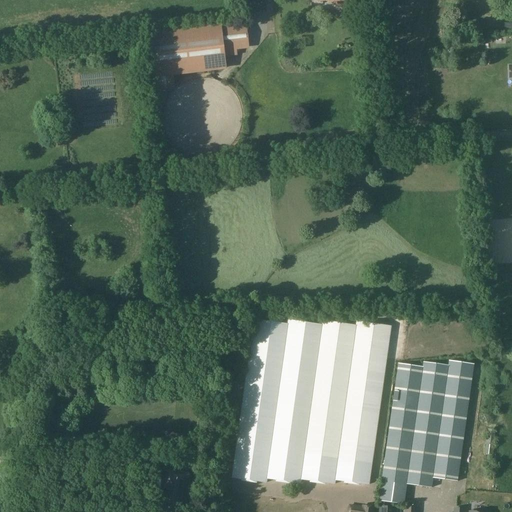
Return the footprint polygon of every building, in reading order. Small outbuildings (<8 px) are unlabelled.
[(450,33),(474,33),(474,21),(450,21),(450,33)] [(221,24),(148,33),(155,90),(175,88),(174,76),(226,70),(225,56),(238,55),(237,50),(249,48),(246,23),(222,26),(221,24)] [(434,84),(450,84),(450,77),(422,77),(422,89),(434,89),(434,84)] [(317,362),(321,325),(288,320),(287,323),(254,318),(230,478),(265,483),(266,477),(298,482),(315,361),(317,362)] [(321,325),(317,362),(315,361),(298,482),(299,482),(300,477),(333,482),(334,478),(367,483),(390,328),(357,323),(356,329),(322,324),(321,325)] [(397,364),(381,482),(407,484),(432,488),(433,478),(457,481),(474,365),(450,361),(449,366),(424,362),(423,367),(397,364)] [(214,380),(214,389),(225,388),(224,379),(214,380)] [(492,455),(495,430),(487,429),(484,454),(486,455),(492,455)] [(154,453),(142,453),(142,464),(153,464),(154,453)] [(191,475),(166,472),(164,489),(179,491),(178,499),(188,500),(191,475)] [(381,482),(378,501),(404,505),(407,484),(381,482)]
